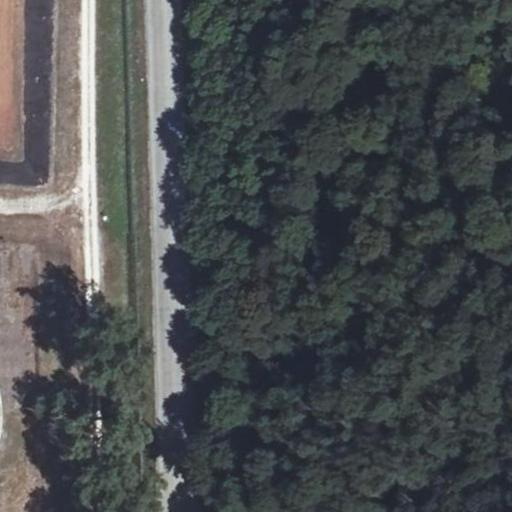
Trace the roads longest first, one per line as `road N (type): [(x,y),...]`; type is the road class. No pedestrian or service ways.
road 1 (unclassified): [(209,511),(187,0)]
road 2 (unclassified): [(73,0),(71,222),(0,216)]
